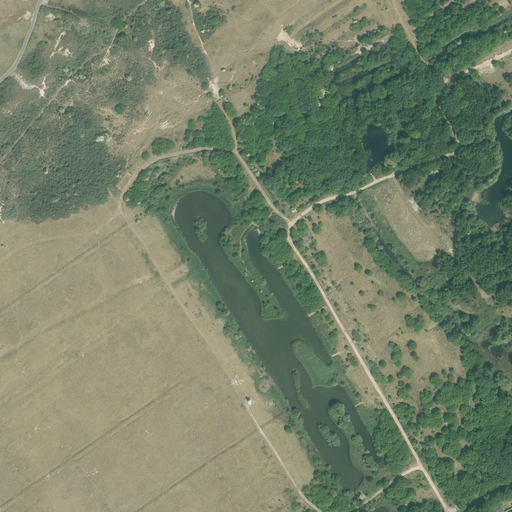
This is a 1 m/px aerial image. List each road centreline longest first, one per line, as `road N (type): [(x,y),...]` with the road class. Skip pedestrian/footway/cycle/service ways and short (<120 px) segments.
road 1 (track): [(291,223),(292,244),(448,511)]
road 2 (track): [(451,77),(437,101),(456,150),(326,199),(291,223)]
